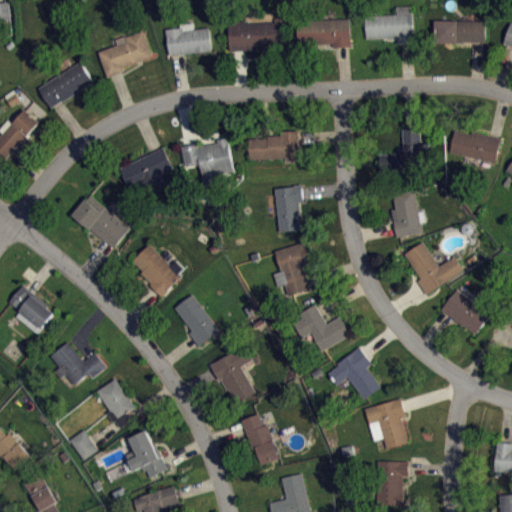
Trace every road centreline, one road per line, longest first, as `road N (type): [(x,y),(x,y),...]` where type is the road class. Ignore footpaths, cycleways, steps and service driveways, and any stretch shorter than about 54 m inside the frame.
road 1 (residential): [(0,240),(63,161),(184,96),(470,83),(511,96)]
road 2 (residential): [(228,511),(208,445),(176,382),(74,271),(0,209)]
road 3 (residential): [(511,394),(464,380),(400,327),(350,235),(343,87)]
road 4 (residential): [(452,511),(464,380)]
